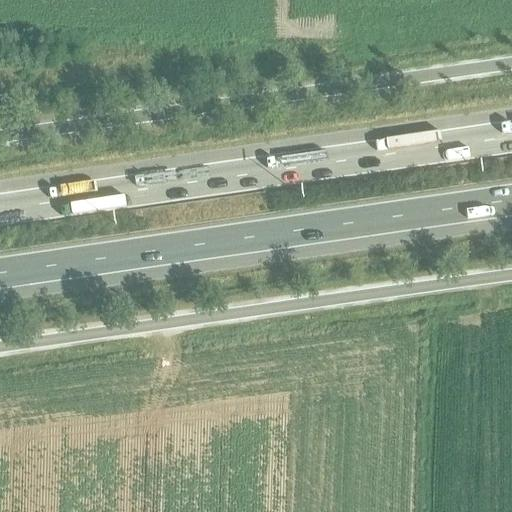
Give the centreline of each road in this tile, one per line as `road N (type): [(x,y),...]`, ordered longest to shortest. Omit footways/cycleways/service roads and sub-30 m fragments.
road 1 (motorway): [(0,272),(511,199)]
road 2 (tertiary): [(0,137),(511,64)]
road 3 (motorway): [(511,137),(0,210)]
road 4 (unclassified): [(511,276),(0,348)]
